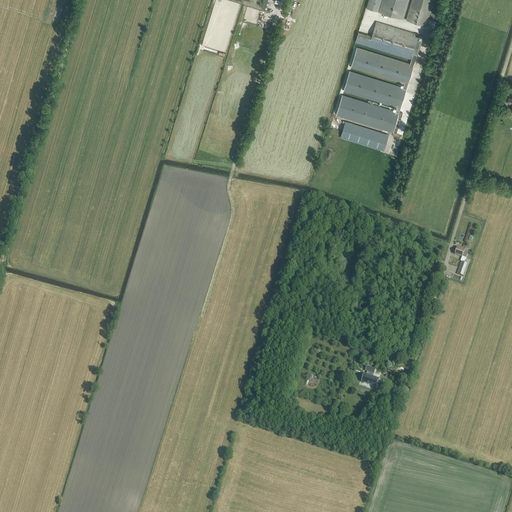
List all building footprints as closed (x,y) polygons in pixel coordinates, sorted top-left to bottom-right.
[(378,12),(381,0),(368,0),(366,8),(378,12)] [(382,0),(379,12),(403,19),(408,0),(411,0),(406,20),(427,26),(434,0),(382,0)] [(418,39),(419,35),(376,21),(372,36),(358,32),(355,42),(412,59),(413,54),(417,55),(422,40),(418,39)] [(342,95),(336,115),(393,132),(417,55),(413,54),(412,59),(410,64),(357,47),(351,67),(404,84),(403,87),(350,71),(343,91),(397,107),(396,111),(342,95)] [(333,118),(330,127),(337,129),(339,120),(333,118)] [(389,135),(345,121),(340,138),(384,151),(389,135)] [(462,249),(457,248),(455,255),(466,259),(468,252),(464,251),(465,249),(462,248),(462,249)] [(468,264),(461,262),(457,275),(463,277),(468,264)] [(372,357),(374,351),(358,345),(356,351),(372,357)] [(367,372),(363,383),(376,388),(376,387),(377,384),(377,383),(378,382),(378,380),(379,380),(379,379),(372,377),(373,374),(374,375),(374,374),(374,373),(375,371),(376,370),(375,370),(367,367),(365,371),(365,372),(367,372)] [(380,412),(383,403),(377,401),(373,415),(377,416),(378,411),(380,412)]
